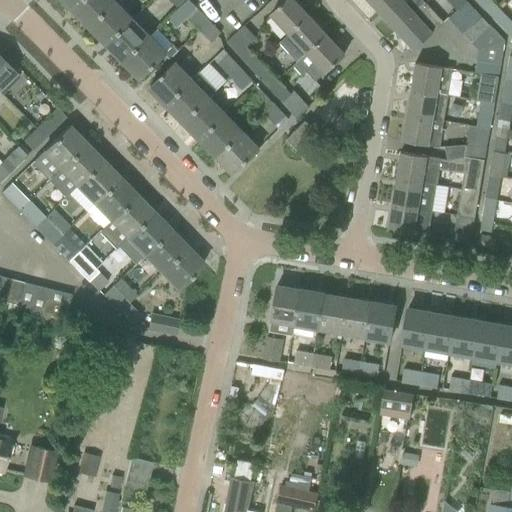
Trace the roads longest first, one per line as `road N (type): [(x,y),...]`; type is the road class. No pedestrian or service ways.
road 1 (residential): [(239,243),(0,4)]
road 2 (residential): [(353,270),(386,76),(335,0)]
road 3 (residential): [(188,511),(239,243)]
road 4 (residential): [(511,296),(353,270)]
